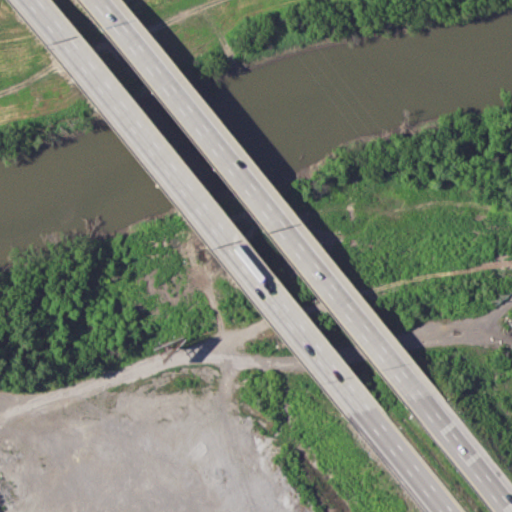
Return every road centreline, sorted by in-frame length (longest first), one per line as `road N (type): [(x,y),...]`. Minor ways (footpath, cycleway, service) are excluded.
road 1 (motorway): [(30,0),(371,424)]
road 2 (track): [(0,415),(170,362),(297,369),(511,328)]
road 3 (motorway): [(419,402),(90,0)]
road 4 (motorway): [(506,511),(419,402)]
